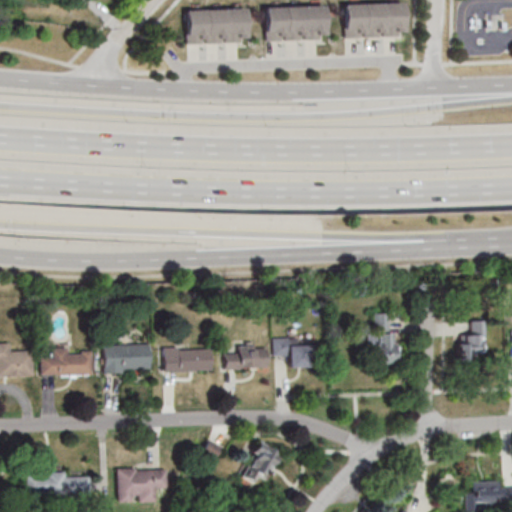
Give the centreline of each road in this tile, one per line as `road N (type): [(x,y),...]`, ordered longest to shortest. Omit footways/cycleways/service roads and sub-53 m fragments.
road 1 (motorway): [(511,99),(281,117),(0,105)]
road 2 (secondary): [(511,84),(225,91),(0,77)]
road 3 (motorway): [(511,144),(294,150),(0,137)]
road 4 (motorway): [(0,180),(268,192),(511,187)]
road 5 (motorway): [(0,224),(448,235),(468,242)]
road 6 (secondary): [(0,255),(107,261),(468,242)]
road 7 (residential): [(379,453),(283,420),(0,423)]
road 8 (residential): [(318,511),(348,474),(426,431)]
road 9 (residential): [(426,431),(427,303)]
